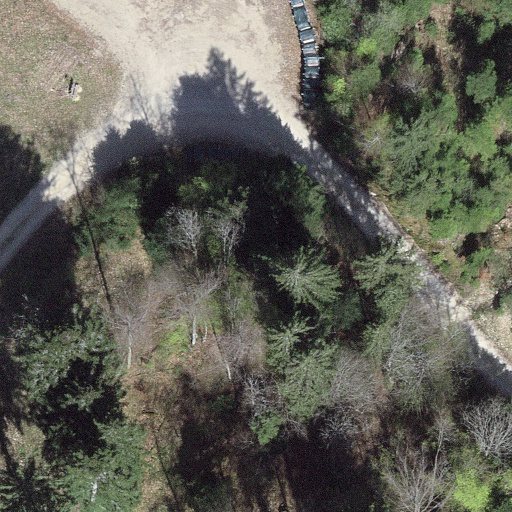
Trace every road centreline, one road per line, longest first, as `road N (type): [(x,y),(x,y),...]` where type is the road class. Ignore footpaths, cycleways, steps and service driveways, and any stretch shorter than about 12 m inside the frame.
road 1 (track): [(511,373),(317,166),(201,75),(64,184),(0,252)]
road 2 (track): [(83,0),(201,75)]
